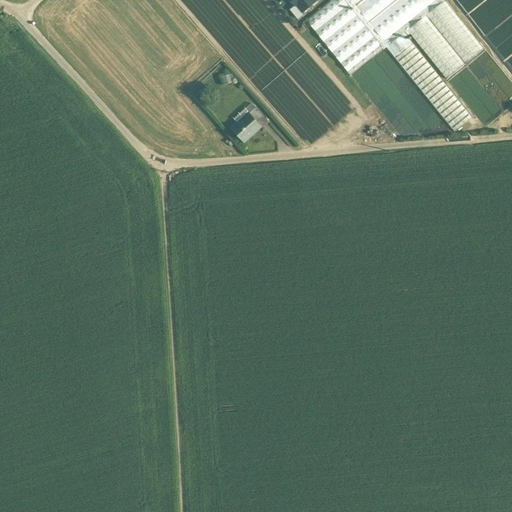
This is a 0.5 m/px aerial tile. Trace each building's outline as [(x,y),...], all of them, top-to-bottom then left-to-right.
[(289,0),(303,17),(318,6),(317,5),(316,6),(311,0),(289,0)] [(332,0),(307,21),(348,71),(403,26),(435,0),(332,0)] [(435,0),(403,26),(407,31),(446,79),(484,49),(445,0),(435,0)] [(407,31),(403,26),(348,71),(400,137),(451,133),(384,49),(387,48),(455,132),(473,117),(405,33),(407,31)] [(263,116),(255,107),(249,113),(257,121),(263,116)] [(249,113),(232,129),(244,142),(261,126),(257,121),(249,113)] [(267,121),(263,116),(257,121),(261,126),(267,121)]
